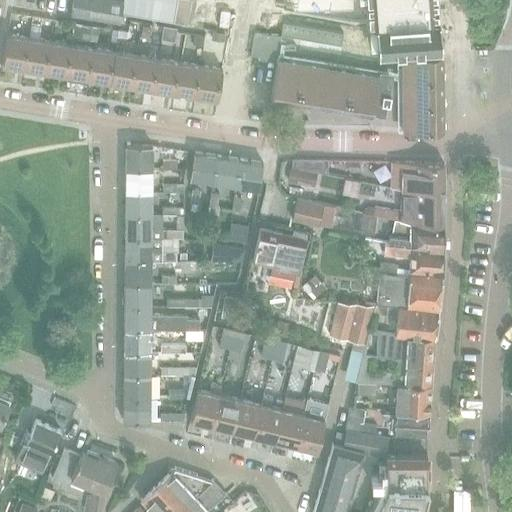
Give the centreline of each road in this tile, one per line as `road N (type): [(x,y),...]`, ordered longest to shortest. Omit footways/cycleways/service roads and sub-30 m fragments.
road 1 (residential): [(458,144),(284,141),(104,116)]
road 2 (residential): [(490,444),(443,441),(458,144)]
road 3 (residential): [(105,425),(104,116)]
road 4 (tertiary): [(490,444),(509,213)]
road 5 (residential): [(286,511),(268,481),(162,445)]
road 6 (residential): [(458,144),(458,0)]
road 7 (tertiary): [(508,153),(498,79),(511,17)]
road 8 (residential): [(0,353),(82,389),(105,425)]
